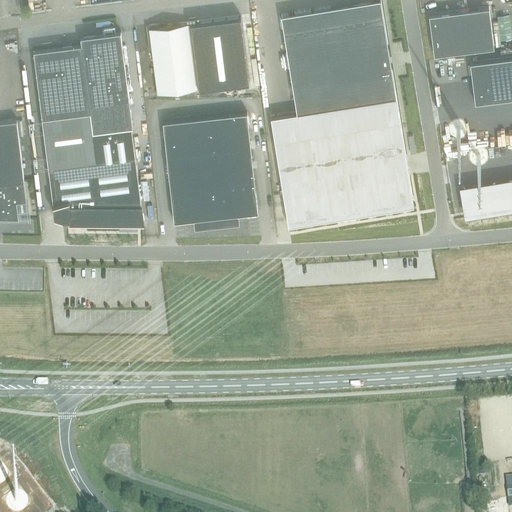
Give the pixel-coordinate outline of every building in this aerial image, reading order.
[(489,6),(429,13),(434,53),(494,45),(489,6)] [(160,22),(146,24),(149,50),(152,49),(158,93),(198,87),(249,81),(240,15),(227,17),(219,18),(189,21),(178,23),(167,24),(160,25),(160,22)] [(297,111),(271,115),(289,224),(413,203),(396,95),(383,15),(284,31),(297,111)] [(81,43),(90,111),(98,110),(97,102),(129,98),(121,30),(81,35),(81,43)] [(42,117),(90,111),(81,43),(34,49),(42,117)] [(511,55),(470,61),(475,101),(511,96),(511,55)] [(98,110),(90,111),(93,129),(131,124),(132,125),(133,125),(129,98),(97,102),(98,110)] [(90,111),(42,117),(49,165),(97,159),(93,129),(90,111)] [(163,120),(174,220),(258,211),(247,111),(163,120)] [(17,118),(0,120),(0,216),(19,216),(17,200),(27,198),(17,118)] [(97,159),(49,165),(55,214),(63,216),(70,216),(70,219),(144,220),(144,217),(142,202),(140,192),(132,125),(131,124),(93,129),(97,159)] [(494,511),(506,511),(505,495),(486,498),(487,509),(494,508),(494,511)]
